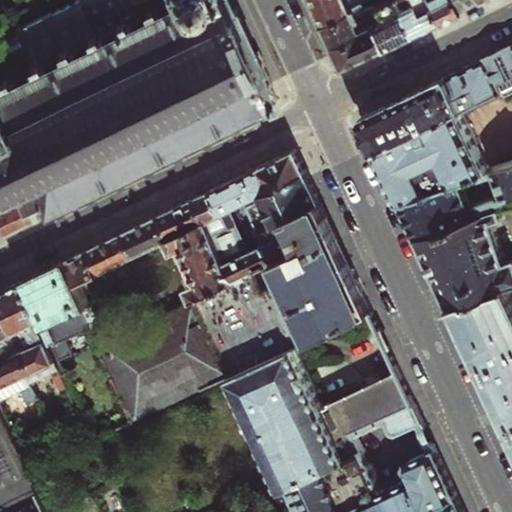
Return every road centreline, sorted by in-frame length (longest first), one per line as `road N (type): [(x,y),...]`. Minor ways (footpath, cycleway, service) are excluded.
road 1 (residential): [(321,103),(508,511)]
road 2 (residential): [(0,260),(321,103)]
road 3 (residential): [(321,103),(511,13)]
